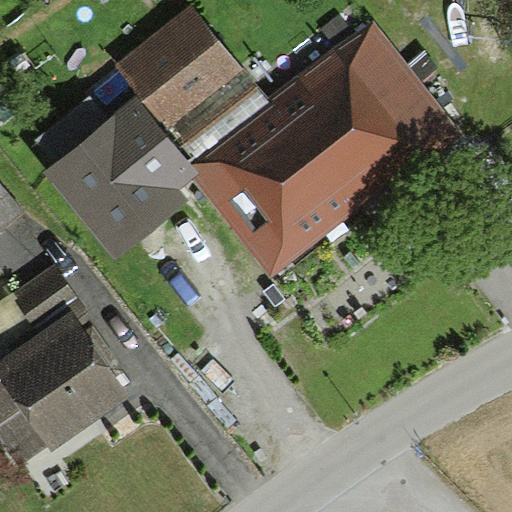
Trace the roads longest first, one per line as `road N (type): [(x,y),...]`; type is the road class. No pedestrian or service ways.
road 1 (unknown): [(370,439),(213,182)]
road 2 (residential): [(511,361),(370,439),(268,511)]
